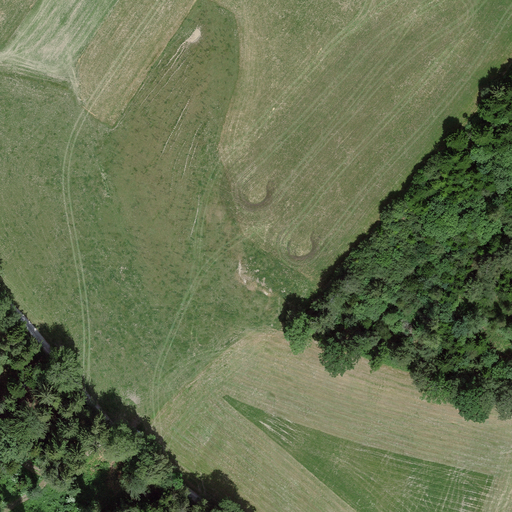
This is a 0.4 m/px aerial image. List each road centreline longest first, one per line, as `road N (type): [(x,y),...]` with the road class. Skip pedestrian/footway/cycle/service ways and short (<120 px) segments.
road 1 (track): [(0,290),(116,429),(216,511)]
road 2 (track): [(116,429),(84,460),(2,511)]
